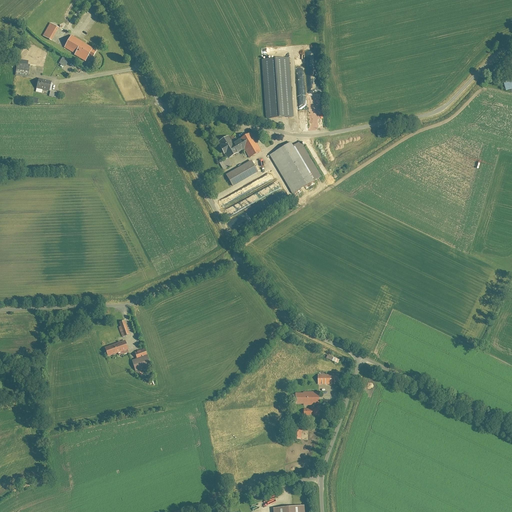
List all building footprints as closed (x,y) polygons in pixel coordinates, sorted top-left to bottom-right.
[(43,35),(51,40),(58,27),(50,22),(43,35)] [(94,49),(72,36),(68,42),(64,49),(86,62),(91,55),(94,57),(97,52),(93,50),(94,49)] [(263,61),(266,119),(294,118),(291,59),(263,61)] [(18,64),(16,76),(30,78),(32,66),(18,64)] [(39,81),(38,90),(50,92),(52,83),(39,81)] [(240,151),(245,148),(251,157),(261,151),(251,133),(241,139),(242,140),(235,144),(231,136),(218,143),(227,161),(241,153),(240,151)] [(270,156),(294,195),(323,177),(302,143),(295,148),(292,143),(270,156)] [(221,164),(224,170),(232,166),(229,160),(221,164)] [(226,176),(232,187),(258,172),(251,161),(226,176)] [(119,324),(123,337),(129,335),(126,322),(119,324)] [(106,349),(108,357),(129,351),(127,342),(106,349)] [(136,352),(138,359),(148,356),(146,349),(136,352)] [(133,362),(136,371),(151,366),(148,357),(133,362)] [(320,374),(320,386),(340,386),(340,374),(320,374)] [(297,393),(297,407),(320,407),(320,394),(297,393)] [(305,408),(305,416),(320,416),(320,408),(305,408)] [(293,441),(303,441),(303,428),(293,428),(293,441)]
